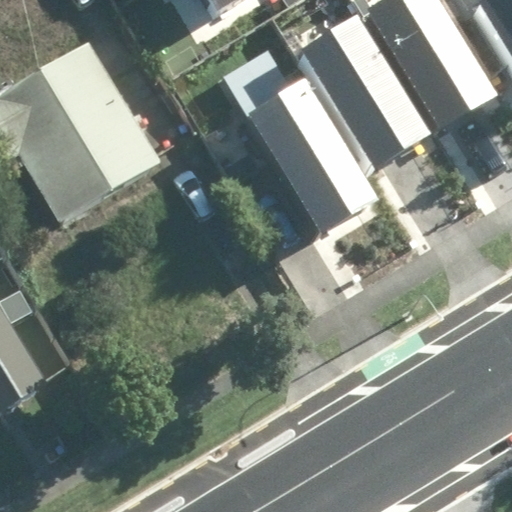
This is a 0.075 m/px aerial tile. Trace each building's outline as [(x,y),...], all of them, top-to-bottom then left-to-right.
[(202,0),(215,18),(243,0),(202,0)] [(431,0),(378,0),(361,11),(437,134),(493,100),(431,0)] [(511,0),(468,0),(467,1),(511,72),(511,0)] [(296,54),(370,173),(427,138),(353,19),(296,54)] [(163,172),(90,48),(0,100),(0,162),(8,177),(26,166),(64,230),(163,172)] [(243,117),(315,237),(373,202),(301,82),(243,117)] [(0,434),(50,403),(0,322),(0,434)]
